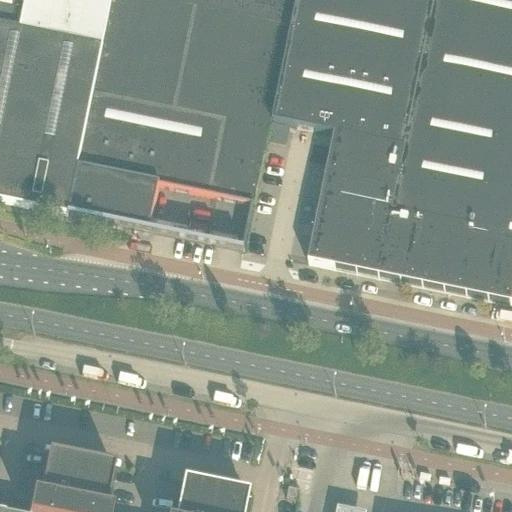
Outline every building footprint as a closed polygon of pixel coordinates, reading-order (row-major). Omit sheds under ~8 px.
[(0,0),(0,28),(103,48),(112,0),(0,0)] [(112,0),(103,48),(68,218),(149,234),(153,215),(159,187),(255,207),(258,191),(271,125),(291,29),(206,12),(208,0),(229,0),(294,13),(294,10),(296,0),(112,0)] [(229,0),(208,0),(206,12),(291,29),(271,125),(276,126),(304,132),(334,138),(317,221),(308,266),(309,266),(313,267),(379,281),(436,0),(296,0),(294,10),(294,13),(229,0)] [(511,0),(436,0),(379,281),(423,290),(511,308),(511,0)] [(0,203),(68,218),(103,48),(0,28),(0,203)] [(243,511),(247,498),(181,485),(175,511),(104,511),(113,471),(47,457),(38,500),(32,499),(28,511),(243,511)] [(286,502),(298,504),(300,492),(289,490),(286,502)]
